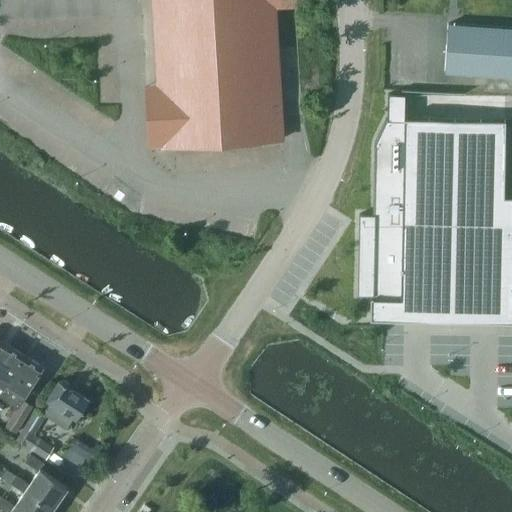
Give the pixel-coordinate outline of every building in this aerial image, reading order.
[(273,0),(152,0),(161,147),(281,140),(279,103),(273,0)] [(511,27),(447,23),(444,71),(511,75),(511,27)] [(359,214),(357,294),(371,295),(370,317),(370,319),(371,319),(371,318),(402,319),(402,320),(403,320),(403,318),(403,302),(404,302),(404,301),(500,303),(500,304),(501,304),(501,303),(500,303),(501,277),(511,277),(511,197),(503,197),(503,173),(504,173),(504,172),(504,147),(505,147),(505,146),(504,146),(505,121),(505,120),(504,120),(481,120),(481,119),(480,119),(480,120),(455,119),(454,119),(429,119),(429,118),(428,118),(428,119),(404,118),(405,94),(388,93),(387,118),(386,118),(374,143),(373,214),(359,214)] [(0,385),(2,388),(23,355),(5,344),(0,352),(0,385)] [(23,355),(2,388),(3,388),(0,392),(0,396),(17,408),(6,426),(15,432),(33,405),(23,399),(43,368),(23,355)] [(76,421),(89,400),(69,387),(68,383),(63,380),(60,381),(58,381),(45,401),(49,403),(43,412),(66,427),(72,418),(76,421)] [(54,447),(33,434),(45,416),(34,410),(16,441),(46,460),(54,447)] [(38,470),(29,484),(25,490),(52,509),(67,487),(40,469),(44,463),(31,453),(25,461),(38,470)] [(11,482),(16,475),(5,467),(0,474),(0,478),(9,485),(11,482)] [(50,511),(52,509),(25,490),(29,484),(16,475),(11,482),(24,492),(14,506),(9,511),(50,511)] [(9,511),(14,506),(1,497),(0,497),(0,507),(6,511),(9,511)]
